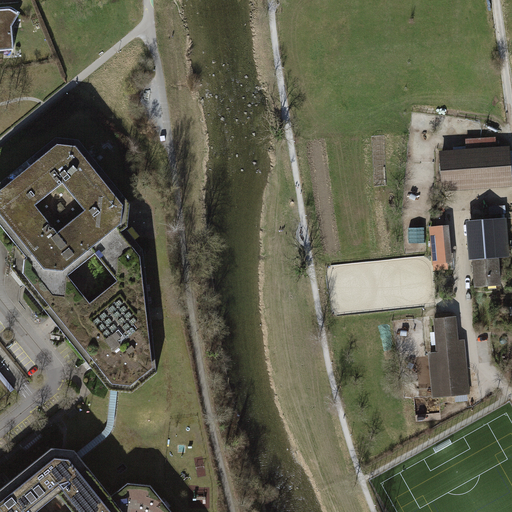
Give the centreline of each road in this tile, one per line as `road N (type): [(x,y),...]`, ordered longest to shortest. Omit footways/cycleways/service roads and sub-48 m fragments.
road 1 (track): [(271,0),(338,401),(374,511)]
road 2 (track): [(511,401),(473,347),(456,204),(511,200)]
road 3 (track): [(358,474),(505,390)]
road 4 (residential): [(0,298),(51,371),(48,386),(0,424)]
